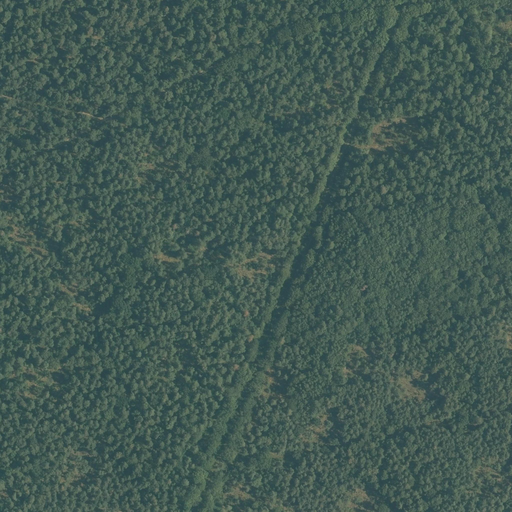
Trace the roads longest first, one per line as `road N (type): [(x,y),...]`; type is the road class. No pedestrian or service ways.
road 1 (track): [(410,0),(199,511)]
road 2 (track): [(439,0),(308,19),(100,123)]
road 3 (track): [(217,468),(432,424),(460,435),(486,414),(511,409)]
road 4 (track): [(511,312),(431,321),(399,349),(378,511)]
